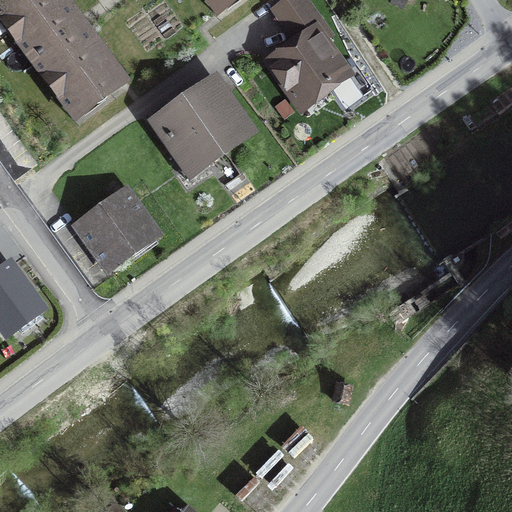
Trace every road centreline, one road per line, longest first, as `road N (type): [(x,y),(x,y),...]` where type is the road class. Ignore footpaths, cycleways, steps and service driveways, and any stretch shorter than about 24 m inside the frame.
road 1 (residential): [(104,333),(510,44)]
road 2 (tertiary): [(300,511),(380,408),(511,266)]
road 3 (residential): [(0,181),(104,333)]
road 4 (residential): [(0,412),(104,333)]
